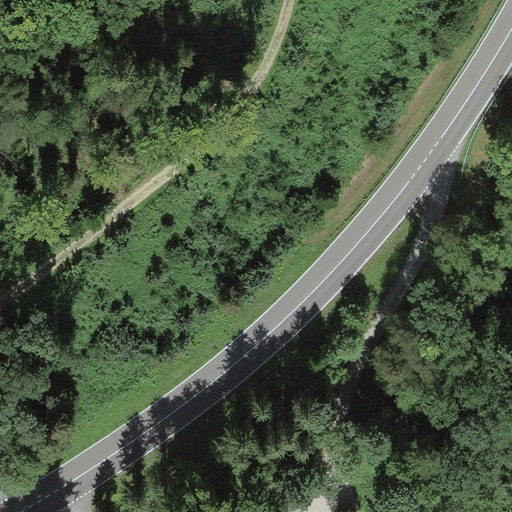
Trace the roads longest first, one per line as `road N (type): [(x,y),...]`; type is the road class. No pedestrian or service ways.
road 1 (primary): [(511,22),(441,136),(273,338),(135,444),(26,511)]
road 2 (track): [(0,303),(221,124),(290,0)]
road 3 (track): [(348,511),(339,416),(353,363),(422,228),(441,136)]
